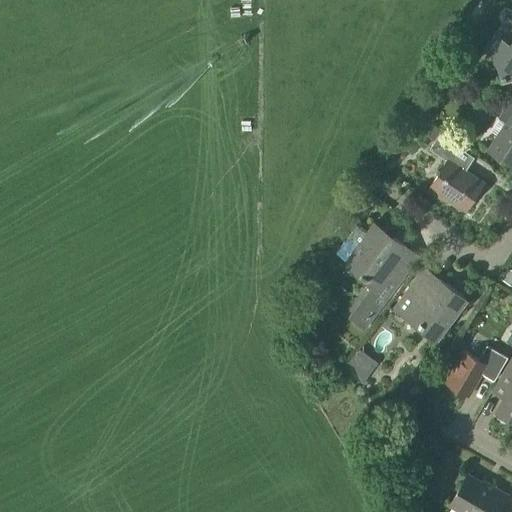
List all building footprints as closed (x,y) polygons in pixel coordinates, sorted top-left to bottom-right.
[(511,44),(498,66),(503,80),(507,78),(511,81),(511,44)] [(511,167),(511,98),(498,118),(506,123),(487,151),(511,167)] [(438,134),(428,149),(447,161),(428,190),(445,201),(447,198),(465,210),(483,183),(465,172),(474,157),(438,134)] [(357,226),(335,254),(347,263),(361,274),(360,275),(366,280),(367,278),(374,284),(348,318),(364,330),(405,275),(393,266),(405,250),(374,227),(368,234),(357,226)] [(406,320),(409,317),(436,337),(463,301),(435,280),(424,296),(412,287),(394,311),(406,320)] [(487,345),(478,360),(464,352),(446,382),(468,395),(481,373),(494,381),(508,358),(487,345)] [(362,383),(367,377),(378,363),(358,348),(348,362),(356,369),(362,383)] [(511,357),(492,392),(503,398),(496,411),(511,420),(511,357)] [(450,504),(464,511),(498,511),(508,495),(491,485),(490,487),(467,474),(450,504)]
